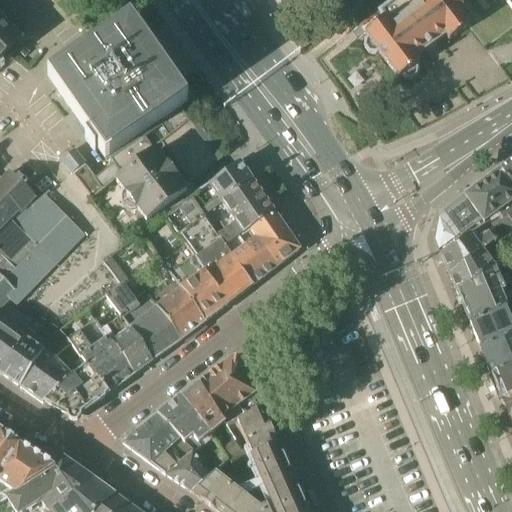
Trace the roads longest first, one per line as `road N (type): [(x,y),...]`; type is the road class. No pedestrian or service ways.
road 1 (secondary): [(494,511),(373,228)]
road 2 (residential): [(239,319),(328,511)]
road 3 (residential): [(239,319),(84,448)]
road 4 (secondary): [(292,129),(210,0)]
road 5 (residential): [(343,233),(239,319)]
road 6 (tertiary): [(373,228),(405,214),(474,149)]
road 7 (tertiary): [(474,149),(428,164),(362,206)]
